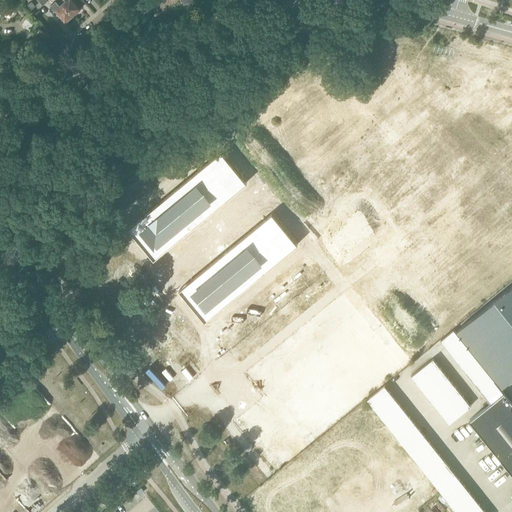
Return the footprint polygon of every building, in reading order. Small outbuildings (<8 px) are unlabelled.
[(0,0),(0,11),(6,16),(12,9),(0,0)] [(73,14),(60,0),(56,0),(51,5),(65,21),(73,14)] [(60,0),(73,14),(80,7),(74,0),(60,0)] [(47,38),(49,35),(39,29),(37,33),(47,38)] [(221,151),(206,164),(219,179),(234,167),(221,151)] [(206,164),(198,170),(211,186),(219,179),(206,164)] [(234,167),(219,179),(231,195),(247,182),(234,167)] [(198,170),(190,176),(203,192),(211,186),(198,170)] [(190,176),(175,189),(188,205),(195,198),(203,192),(190,176)] [(219,179),(211,186),(224,201),(231,195),(219,179)] [(211,186),(203,192),(216,208),(224,201),(211,186)] [(175,189),(159,202),(172,217),(180,211),(188,205),(175,189)] [(203,192),(195,198),(208,214),(216,208),(203,192)] [(195,198),(188,205),(201,220),(208,214),(195,198)] [(159,202),(144,214),(157,230),(172,217),(159,202)] [(188,205),(180,211),(193,227),(201,220),(188,205)] [(180,211),(172,217),(185,233),(193,227),(180,211)] [(272,213),(257,225),(270,241),(285,228),(272,213)] [(144,214),(128,227),(141,243),(157,230),(144,214)] [(478,215),(468,222),(481,238),(490,230),(478,215)] [(172,217),(157,230),(170,246),(185,233),(172,217)] [(511,224),(506,217),(490,230),(503,245),(511,238),(511,224)] [(468,222),(459,230),(472,245),(481,238),(468,222)] [(257,225),(249,232),(262,248),(270,241),(257,225)] [(285,228),(270,241),(282,257),(298,244),(285,228)] [(157,230),(141,243),(154,259),(170,246),(157,230)] [(459,230),(450,238),(463,253),(472,245),(459,230)] [(490,230),(481,238),(494,253),(503,245),(490,230)] [(249,232),(241,238),(254,254),(262,248),(249,232)] [(241,238),(233,244),(246,260),(254,254),(241,238)] [(450,238),(441,245),(454,261),(463,253),(450,238)] [(481,238),(472,245),(485,261),(494,253),(481,238)] [(270,241),(262,248),(275,263),(282,257),(270,241)] [(233,244),(226,251),(239,267),(246,260),(233,244)] [(441,245),(432,253),(444,269),(454,261),(441,245)] [(472,245),(463,253),(476,268),(485,261),(472,245)] [(262,248),(254,254),(267,270),(275,263),(262,248)] [(226,251),(218,257),(231,273),(239,267),(226,251)] [(432,253),(422,261),(435,276),(444,269),(432,253)] [(463,253),(454,261),(467,276),(476,268),(463,253)] [(246,260),(239,267),(251,282),(267,270),(254,254),(246,260)] [(218,257),(210,264),(223,279),(231,273),(218,257)] [(422,261),(413,269),(426,284),(435,276),(422,261)] [(454,261),(444,269),(457,284),(467,276),(454,261)] [(210,264),(195,276),(208,292),(223,279),(210,264)] [(231,273),(223,279),(236,295),(251,282),(239,267),(231,273)] [(413,269),(404,276),(417,292),(426,284),(413,269)] [(444,269),(435,276),(448,292),(457,284),(444,269)] [(195,276),(179,289),(192,305),(208,292),(195,276)] [(404,276),(389,289),(402,305),(417,292),(404,276)] [(435,276),(426,284),(439,299),(448,292),(435,276)] [(223,279),(208,292),(221,308),(236,295),(223,279)] [(426,284),(417,292),(430,307),(439,299),(426,284)] [(511,378),(511,284),(457,329),(503,386),(511,378)] [(208,292),(192,305),(205,321),(221,308),(208,292)] [(417,292),(402,305),(414,320),(430,307),(417,292)] [(314,326),(282,352),(341,422),(367,399),(372,395),(385,385),(404,369),(346,299),(314,326)] [(445,345),(458,335),(454,330),(441,340),(445,345)] [(458,335),(445,345),(448,350),(461,339),(458,335)] [(461,339),(448,350),(452,354),(465,344),(461,339)] [(465,344),(452,354),(456,359),(469,349),(465,344)] [(469,349),(456,359),(460,364),(473,353),(469,349)] [(252,378),(271,400),(240,426),(280,473),(341,422),(282,352),(252,378)] [(473,353),(460,364),(463,368),(476,358),(473,353)] [(426,372),(437,363),(433,358),(422,367),(426,372)] [(476,358),(463,368),(467,373),(480,363),(476,358)] [(437,363),(426,372),(430,377),(441,368),(437,363)] [(480,363),(467,373),(471,378),(484,367),(480,363)] [(415,381),(426,372),(422,367),(411,376),(415,381)] [(484,367),(471,378),(475,383),(488,372),(484,367)] [(441,368),(430,377),(434,381),(445,373),(441,368)] [(419,386),(430,377),(426,372),(415,381),(419,386)] [(488,372),(475,383),(478,387),(491,377),(488,372)] [(445,373),(434,381),(437,386),(448,377),(445,373)] [(422,390),(434,381),(430,377),(419,386),(422,390)] [(448,377),(437,386),(441,391),(452,382),(448,377)] [(491,377),(478,387),(482,392),(494,382),(494,381),(491,377)] [(426,395),(437,386),(434,381),(422,390),(426,395)] [(452,382),(441,391),(445,396),(456,387),(452,382)] [(494,382),(482,392),(486,397),(498,387),(494,382)] [(373,406),(390,392),(385,385),(372,395),(367,399),(373,406)] [(430,400),(441,391),(437,386),(426,395),(430,400)] [(456,387),(445,396),(448,400),(459,391),(456,387)] [(491,403),(503,393),(498,387),(486,397),(491,403)] [(434,404),(445,396),(441,391),(430,400),(434,404)] [(459,391),(448,400),(452,405),(463,396),(459,391)] [(390,392),(373,406),(378,412),(395,398),(390,392)] [(491,403),(470,420),(511,472),(511,401),(504,392),(503,393),(491,403)] [(437,409),(448,400),(445,396),(434,404),(437,409)] [(463,396),(452,405),(456,410),(467,401),(463,396)] [(395,398),(378,412),(383,418),(400,404),(395,398)] [(441,414),(452,405),(448,400),(437,409),(441,414)] [(467,401),(456,410),(460,414),(471,406),(467,401)] [(400,404),(383,418),(388,424),(405,411),(400,404)] [(445,418),(456,410),(452,405),(441,414),(445,418)] [(456,410),(445,418),(449,423),(460,414),(456,410)] [(410,417),(405,411),(388,424),(393,431),(410,417)] [(415,423),(410,417),(393,431),(398,437),(415,423)] [(420,429),(415,423),(398,437),(403,443),(420,429)] [(425,436),(420,429),(403,443),(408,449),(425,436)] [(430,442),(425,436),(408,449),(413,456),(430,442)] [(435,448),(430,442),(413,456),(417,462),(435,448)] [(440,454),(435,448),(417,462),(422,468),(440,454)] [(445,461),(440,454),(422,468),(427,474),(445,461)] [(450,467),(445,461),(427,474),(432,481),(450,467)] [(455,473),(450,467),(432,481),(437,487),(455,473)] [(460,479),(455,473),(437,487),(442,493),(460,479)] [(465,486),(460,479),(442,493),(447,499),(465,486)] [(470,492),(465,486),(447,499),(452,506),(470,492)] [(475,498),(470,492),(452,506),(457,511),(475,498)] [(469,511),(480,504),(475,498),(457,511),(469,511)]
